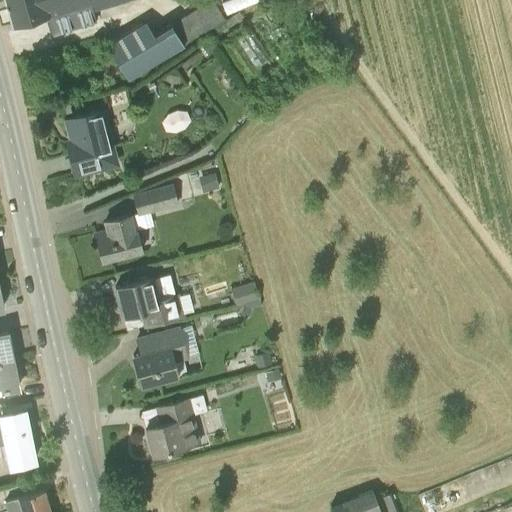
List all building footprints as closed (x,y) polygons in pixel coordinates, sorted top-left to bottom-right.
[(5,0),(12,24),(47,14),(52,34),(96,21),(92,8),(118,0),(5,0)] [(206,0),(154,28),(148,17),(108,38),(127,73),(229,18),(219,0),(206,0)] [(224,0),(229,10),(253,0),(224,0)] [(243,24),(220,40),(248,82),(271,66),(243,24)] [(214,49),(208,41),(201,46),(207,54),(214,49)] [(115,163),(102,109),(66,118),(66,119),(71,118),(76,138),(66,141),(74,173),(115,163)] [(218,187),(214,172),(198,176),(202,191),(218,187)] [(138,213),(149,211),(177,203),(172,185),(134,195),(138,212),(138,213)] [(141,250),(136,231),(131,214),(129,215),(129,214),(104,221),(106,228),(93,232),(102,260),(141,250)] [(152,277),(115,286),(122,315),(141,310),(145,325),(183,314),(177,294),(175,295),(169,274),(152,278),(152,277)] [(254,281),(230,288),(235,306),(259,300),(254,281)] [(250,315),(253,308),(243,304),(240,312),(250,315)] [(132,355),(140,385),(177,375),(173,360),(187,356),(179,327),(136,338),(140,353),(132,355)] [(8,346),(8,345),(6,333),(7,332),(7,331),(0,332),(0,361),(13,359),(10,345),(8,346)] [(257,366),(271,363),(268,352),(255,355),(257,366)] [(17,385),(14,372),(15,372),(13,359),(0,361),(0,390),(18,386),(18,385),(17,385)] [(268,381),(280,378),(278,368),(265,371),(268,381)] [(152,454),(200,441),(189,397),(156,406),(160,422),(145,426),(152,454)] [(34,460),(23,410),(0,414),(0,442),(7,441),(12,464),(34,460)] [(50,511),(43,488),(3,498),(7,511),(50,511)] [(380,511),(372,490),(331,505),(333,511),(380,511)] [(398,511),(392,492),(382,496),(387,511),(398,511)]
